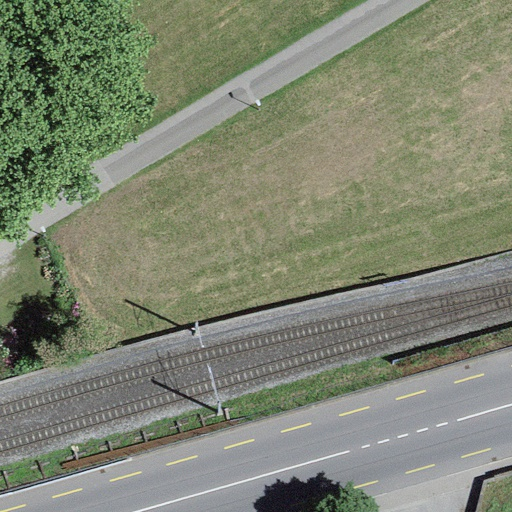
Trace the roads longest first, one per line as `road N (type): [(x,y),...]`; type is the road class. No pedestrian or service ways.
road 1 (residential): [(0,246),(408,0)]
road 2 (secondary): [(511,404),(135,511)]
